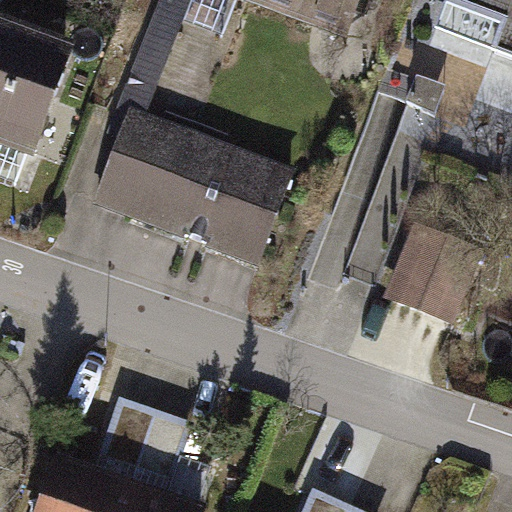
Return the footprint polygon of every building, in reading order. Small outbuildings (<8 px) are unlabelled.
[(323,0),(368,17),(374,0),(323,0)] [(511,0),(458,0),(443,48),(511,68),(511,85),(499,127),(511,131),(511,0)] [(0,3),(0,124),(56,147),(99,42),(0,3)] [(141,122),(109,205),(265,265),(297,182),(141,122)] [(415,242),(392,301),(454,325),(477,266),(415,242)] [(126,408),(108,464),(172,484),(192,430),(126,408)] [(60,471),(45,511),(126,511),(132,497),(60,471)] [(176,511),(132,497),(126,511),(176,511)] [(349,511),(319,499),(312,511),(349,511)]
